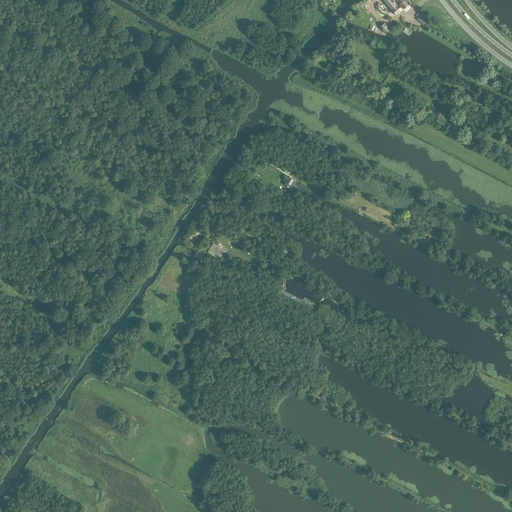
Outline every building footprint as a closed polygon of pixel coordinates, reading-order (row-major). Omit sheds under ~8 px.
[(402,10),(394,0),(383,0),(391,10),(392,9),(396,15),(402,10)] [(396,0),(403,9),(408,5),(404,0),(396,0)] [(424,25),(430,19),(423,13),(417,19),(424,25)] [(385,34),(390,29),(384,23),(378,27),(385,34)] [(289,176),(285,175),(283,179),(286,181),(284,184),(291,188),(295,180),(289,176)] [(221,256),(225,250),(214,243),(210,249),(221,256)]
